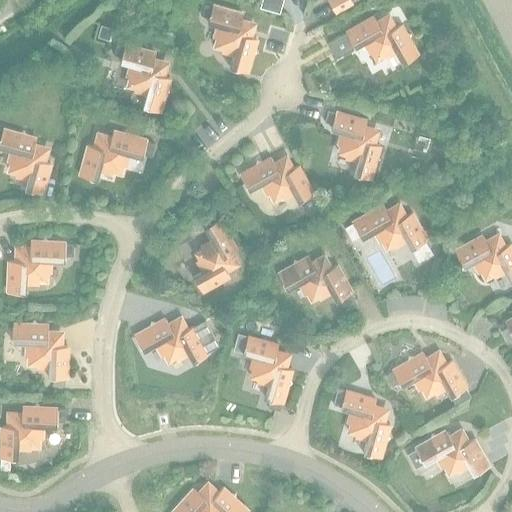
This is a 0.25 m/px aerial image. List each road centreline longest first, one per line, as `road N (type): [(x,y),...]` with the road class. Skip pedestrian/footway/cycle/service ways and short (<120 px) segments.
road 1 (residential): [(511,388),(472,341),(417,321),(360,333),(314,372),(290,460)]
road 2 (residential): [(117,468),(104,423),(102,336),(138,237)]
road 3 (residential): [(138,237),(282,85)]
road 4 (residential): [(290,460),(231,448),(171,451),(117,468)]
road 5 (residential): [(0,223),(90,221),(138,237)]
road 6 (residential): [(117,468),(26,510),(0,505)]
